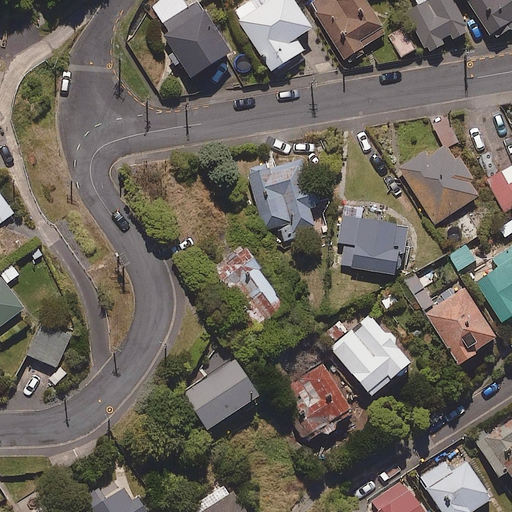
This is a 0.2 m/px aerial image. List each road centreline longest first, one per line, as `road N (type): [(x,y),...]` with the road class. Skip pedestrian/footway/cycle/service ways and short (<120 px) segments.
road 1 (residential): [(123,135),(93,152),(88,178),(147,272),(148,333),(139,354),(81,416),(0,427)]
road 2 (residential): [(123,135),(511,71)]
road 3 (residential): [(117,0),(92,46),(87,91),(102,121),(123,135)]
road 4 (residential): [(410,448),(511,383)]
